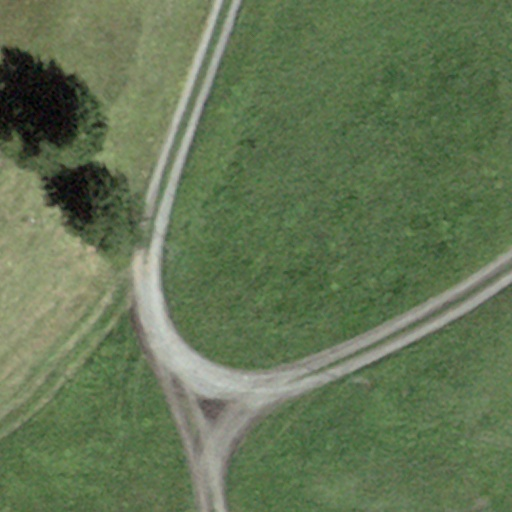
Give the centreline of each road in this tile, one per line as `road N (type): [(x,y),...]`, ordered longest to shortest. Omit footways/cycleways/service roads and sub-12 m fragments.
road 1 (track): [(228,0),(152,206),(149,313),(197,422),(209,490)]
road 2 (track): [(175,363),(211,384),(271,391),(442,316),(511,268)]
road 3 (track): [(271,391),(228,429),(209,490),(214,511)]
